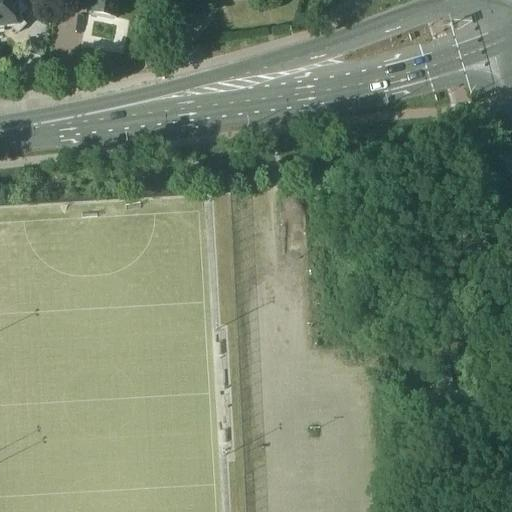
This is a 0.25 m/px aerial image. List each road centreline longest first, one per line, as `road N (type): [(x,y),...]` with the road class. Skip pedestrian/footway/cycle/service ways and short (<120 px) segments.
road 1 (primary): [(165,104),(279,104),(493,45)]
road 2 (primary): [(440,0),(165,104)]
road 3 (primary): [(0,129),(165,104)]
